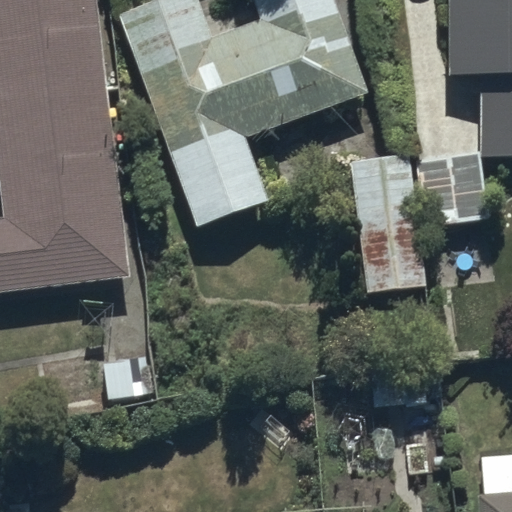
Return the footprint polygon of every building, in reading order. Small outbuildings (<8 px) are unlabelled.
[(89,0),(0,0),(0,302),(123,288),(89,0)] [(211,54),(192,7),(117,35),(195,247),(268,220),(245,156),(366,111),(324,0),(242,0),(256,38),(211,54)] [(511,0),(449,0),(448,98),(481,98),(480,172),(511,171),(511,0)] [(488,235),(477,168),(434,172),(435,177),(415,180),(421,242),(488,235)] [(409,169),(343,180),(361,310),(427,301),(409,169)] [(146,356),(103,365),(109,400),(153,392),(146,356)] [(373,424),(425,417),(420,376),(368,382),(373,424)] [(481,511),(478,511),(511,511),(511,469),(480,471),(481,511)]
